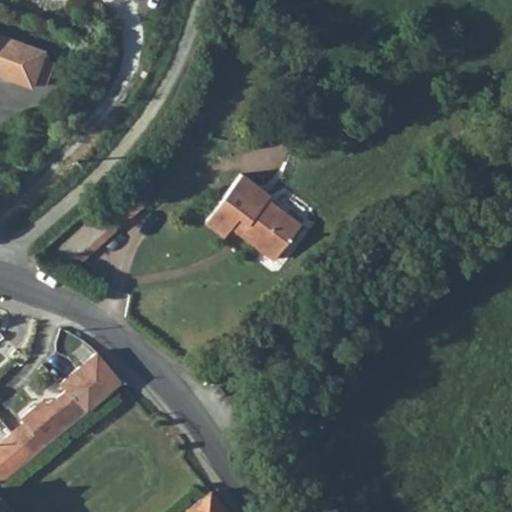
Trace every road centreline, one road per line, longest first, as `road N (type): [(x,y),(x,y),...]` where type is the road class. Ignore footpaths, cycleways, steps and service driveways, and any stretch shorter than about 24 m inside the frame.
road 1 (residential): [(0,281),(93,321),(148,362),(188,403),(260,511)]
road 2 (track): [(0,261),(138,128),(174,75),(203,0)]
